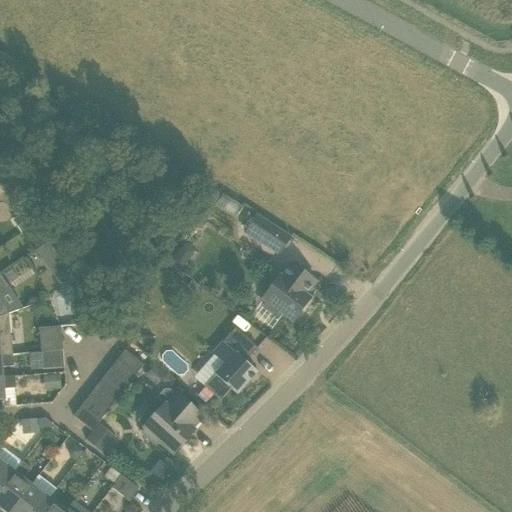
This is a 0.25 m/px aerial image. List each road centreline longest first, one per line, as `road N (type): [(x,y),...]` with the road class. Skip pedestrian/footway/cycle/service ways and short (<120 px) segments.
road 1 (unclassified): [(167,511),(342,339),(511,125)]
road 2 (unclassified): [(511,92),(342,0)]
